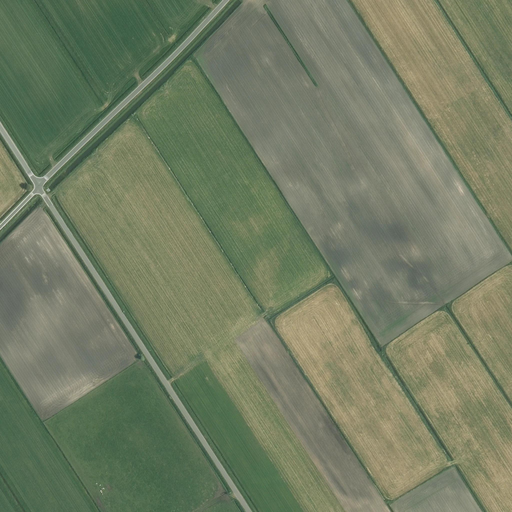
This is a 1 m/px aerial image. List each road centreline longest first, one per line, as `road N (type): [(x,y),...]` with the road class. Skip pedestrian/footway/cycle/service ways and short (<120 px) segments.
road 1 (tertiary): [(248,511),(38,187)]
road 2 (unclassified): [(38,187),(226,0)]
